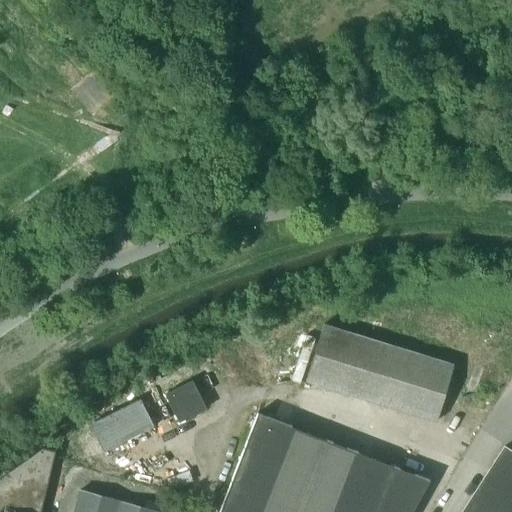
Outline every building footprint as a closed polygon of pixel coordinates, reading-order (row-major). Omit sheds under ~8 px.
[(435,422),(453,363),(323,322),(305,382),(435,422)] [(205,407),(191,379),(163,392),(176,421),(205,407)] [(117,444),(154,426),(141,398),(89,423),(106,458),(120,451),(117,444)] [(411,511),(429,479),(257,413),(218,511),(411,511)] [(511,511),(511,449),(505,445),(462,511),(511,511)] [(0,477),(0,511),(40,511),(55,451),(42,448),(6,472),(0,477)] [(188,470),(167,478),(171,490),(193,481),(188,470)] [(156,511),(80,491),(74,511),(156,511)]
